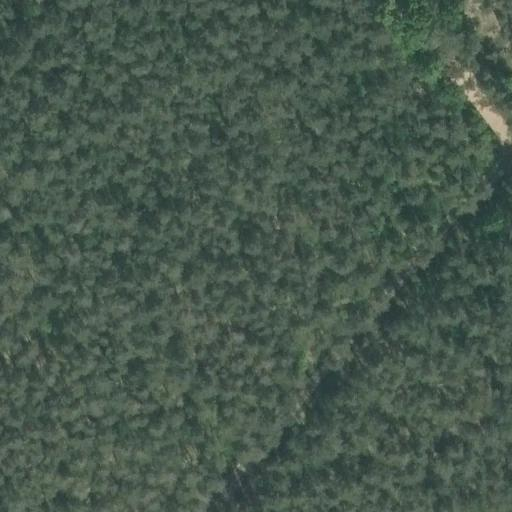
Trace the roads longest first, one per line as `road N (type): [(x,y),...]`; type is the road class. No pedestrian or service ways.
road 1 (track): [(242,0),(338,157),(511,385)]
road 2 (track): [(511,144),(398,0)]
